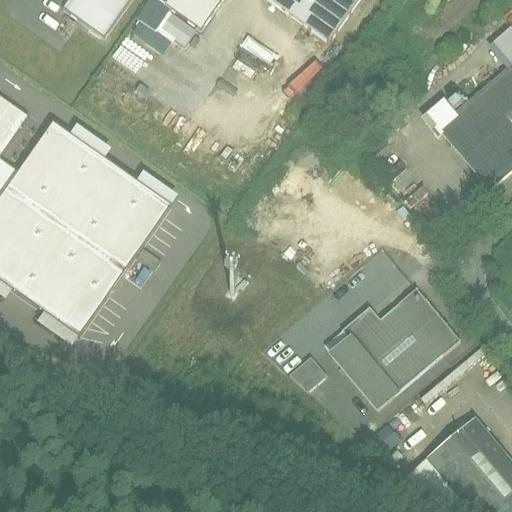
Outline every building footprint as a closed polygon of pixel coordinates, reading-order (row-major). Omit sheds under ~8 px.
[(131,0),(70,0),(63,11),(104,39),(131,0)] [(153,0),(206,32),(225,0),(153,0)] [(354,0),(267,0),(268,0),(328,40),(354,0)] [(189,49),(200,31),(172,14),(161,32),(189,49)] [(511,80),(451,134),(497,187),(511,173),(511,80)] [(0,204),(20,177),(0,162),(0,155),(26,119),(0,100),(0,204)] [(169,211),(53,130),(20,177),(0,204),(0,283),(79,339),(169,211)] [(382,414),(460,348),(416,295),(382,324),(371,311),(327,349),(382,414)] [(269,342),(283,357),(304,339),(290,323),(269,342)] [(319,361),(295,373),(305,394),(329,383),(319,361)] [(511,511),(511,467),(477,425),(410,482),(435,511),(511,511)] [(376,439),(383,453),(398,445),(392,431),(376,439)]
